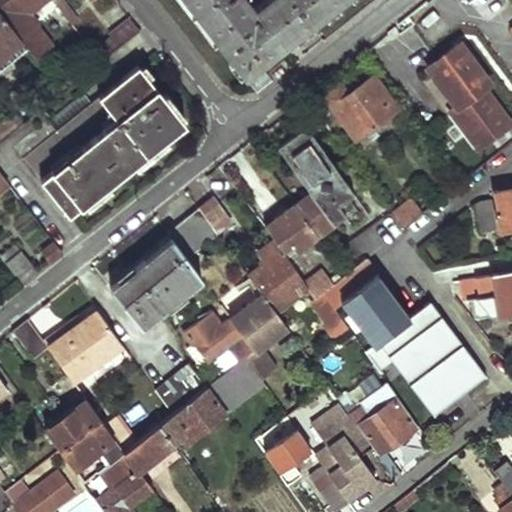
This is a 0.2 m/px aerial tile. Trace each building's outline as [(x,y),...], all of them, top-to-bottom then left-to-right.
[(0,0),(0,12),(5,19),(20,38),(32,53),(34,56),(51,43),(36,24),(39,22),(31,12),(31,0),(0,0)] [(46,0),(31,0),(31,12),(46,0)] [(186,0),(244,74),(340,0),(263,0),(254,8),(248,0),(186,0)] [(59,6),(64,12),(70,7),(66,1),(59,6)] [(130,16),(112,31),(113,31),(119,38),(115,42),(118,46),(139,28),(130,16)] [(113,31),(92,48),(101,59),(118,46),(115,42),(119,38),(113,31)] [(459,43),(427,67),(455,106),(450,110),(477,146),(510,122),(485,89),(491,84),(459,43)] [(115,117),(42,177),(69,212),(184,119),(139,62),(100,96),(115,117)] [(71,68),(54,82),(62,91),(78,78),(71,68)] [(319,86),(306,96),(326,123),(339,113),(355,137),(393,110),(383,96),(388,92),(374,73),(348,93),(340,83),(325,94),(319,86)] [(0,139),(23,122),(19,118),(13,110),(0,121),(0,139)] [(304,126),(276,147),(305,186),(333,166),(304,126)] [(348,196),(354,192),(333,166),(305,186),(310,192),(295,203),(318,234),(356,207),(348,196)] [(495,198),(474,201),(480,230),(511,223),(511,184),(493,188),(495,198)] [(210,197),(198,207),(216,232),(229,222),(210,197)] [(411,198),(392,213),(403,227),(422,212),(411,198)] [(295,203),(265,226),(268,230),(278,248),(280,250),(289,243),(296,252),(318,234),(295,203)] [(198,207),(167,231),(171,237),(176,243),(186,256),(216,232),(198,207)] [(138,273),(114,292),(136,318),(159,300),(164,307),(201,277),(186,256),(176,243),(149,265),(144,258),(134,267),(138,273)] [(56,244),(45,252),(52,260),(62,252),(56,244)] [(14,245),(1,255),(23,283),(35,274),(14,245)] [(274,255),(247,275),(261,294),(268,303),(274,311),(306,287),(303,282),(280,250),(274,255)] [(332,283),(327,287),(338,302),(340,301),(371,343),(367,346),(380,364),(391,356),(431,410),(482,371),(428,301),(409,315),(366,257),(332,283)] [(237,261),(227,268),(234,276),(243,270),(237,261)] [(321,269),(303,282),(306,287),(314,298),(322,292),(327,287),(332,283),(321,269)] [(511,270),(458,279),(463,297),(471,296),(475,316),(511,309),(511,270)] [(322,292),(314,298),(312,299),(334,329),(344,322),(322,292)] [(261,294),(230,317),(253,349),(243,357),(265,387),(271,395),(288,383),(259,346),(285,326),(284,324),(274,311),(268,303),(261,294)] [(59,329),(45,340),(48,345),(73,380),(122,344),(98,311),(82,323),(64,336),(59,329)] [(212,311),(184,332),(193,343),(187,349),(199,366),(209,359),(230,344),(240,359),(243,357),(253,349),(230,317),(221,324),(212,311)] [(77,316),(59,329),(64,336),(82,323),(77,316)] [(29,318),(13,330),(33,357),(48,345),(45,340),(29,318)] [(292,318),(284,324),(285,326),(300,346),(304,352),(310,347),(304,339),(306,338),(292,318)] [(230,344),(209,359),(221,374),(240,359),(230,344)] [(207,385),(206,386),(222,407),(228,415),(265,387),(243,357),(240,359),(221,374),(207,385)] [(188,363),(154,389),(172,413),(206,386),(207,385),(190,362),(188,363)] [(394,393),(384,378),(353,402),(345,392),(336,398),(344,410),(351,420),(352,419),(378,453),(414,426),(391,396),(394,393)] [(172,413),(159,422),(171,439),(184,429),(188,432),(222,407),(206,386),(172,413)] [(85,397),(45,428),(73,468),(99,448),(108,462),(124,450),(85,397)] [(351,420),(344,410),(316,431),(326,443),(314,453),(321,464),(347,499),(376,477),(359,453),(369,445),(351,420)] [(108,462),(100,468),(113,486),(137,468),(172,442),(171,439),(159,422),(124,450),(108,462)] [(491,424),(486,427),(490,432),(495,429),(491,424)] [(261,435),(256,440),(287,484),(302,473),(291,460),(309,447),(295,428),(271,446),(261,435)] [(507,458),(511,454),(511,433),(510,430),(494,441),(507,458)] [(347,499),(321,464),(309,473),(336,510),(348,501),(347,499)] [(0,465),(0,488),(4,494),(15,486),(0,465)] [(113,486),(95,499),(96,500),(104,511),(133,511),(129,505),(151,488),(137,468),(113,486)] [(57,473),(42,484),(59,506),(73,495),(57,473)] [(511,475),(502,484),(511,495),(511,475)] [(500,481),(492,488),(497,495),(493,497),(498,504),(496,507),(499,511),(511,511),(511,495),(502,484),(500,481)] [(28,494),(19,482),(15,486),(4,494),(13,506),(28,494)] [(49,511),(59,506),(42,484),(28,494),(13,506),(16,511),(49,511)] [(391,505),(396,511),(400,511),(421,495),(414,485),(391,505)]
